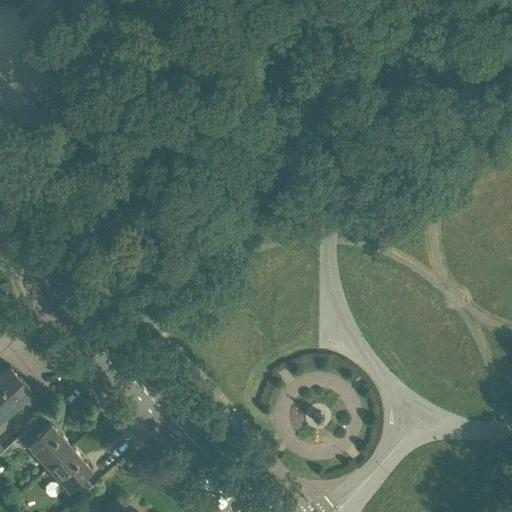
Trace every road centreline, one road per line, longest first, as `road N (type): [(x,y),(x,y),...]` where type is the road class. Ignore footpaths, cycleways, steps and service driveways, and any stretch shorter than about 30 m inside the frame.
road 1 (residential): [(511,13),(354,175),(332,215),(329,273),(340,319),(416,410)]
road 2 (primary): [(28,262),(253,511)]
road 3 (residential): [(335,511),(416,410)]
